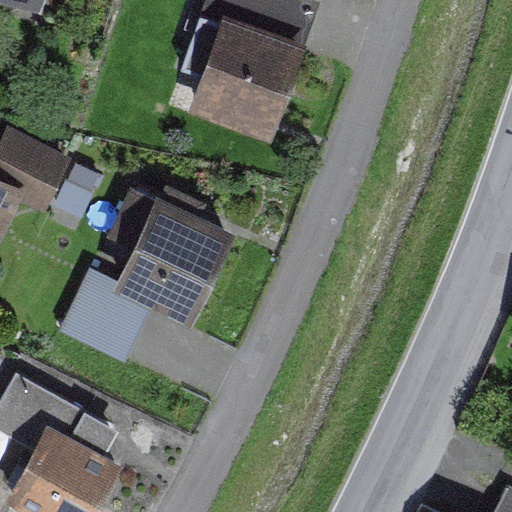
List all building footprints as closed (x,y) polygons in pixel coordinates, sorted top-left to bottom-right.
[(204,0),(203,6),(299,37),(304,21),(311,0),(204,0)] [(203,6),(170,105),(267,137),(270,128),(299,37),(203,6)] [(0,136),(0,173),(22,185),(21,187),(46,200),(69,153),(7,123),(0,136)] [(98,173),(77,162),(56,201),(77,212),(98,173)] [(0,173),(0,228),(21,187),(22,185),(0,173)] [(190,215),(152,195),(112,279),(151,299),(189,316),(228,234),(190,215)] [(112,279),(88,266),(58,325),(120,357),(134,331),(151,299),(112,279)] [(62,425),(109,451),(124,424),(31,372),(4,421),(50,447),(62,425)] [(109,451),(62,425),(50,447),(23,491),(57,511),(103,511),(132,466),(109,451)]
